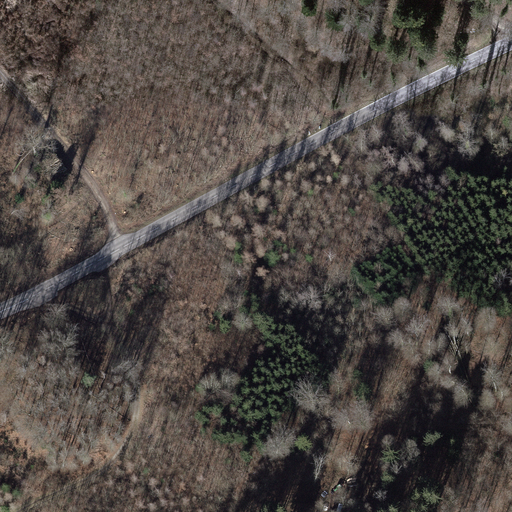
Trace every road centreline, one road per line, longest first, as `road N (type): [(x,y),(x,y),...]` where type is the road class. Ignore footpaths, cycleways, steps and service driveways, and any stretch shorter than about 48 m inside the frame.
road 1 (tertiary): [(0,311),(511,44)]
road 2 (track): [(102,259),(141,398),(131,442),(101,474),(22,511)]
road 3 (track): [(0,70),(95,190),(124,246)]
